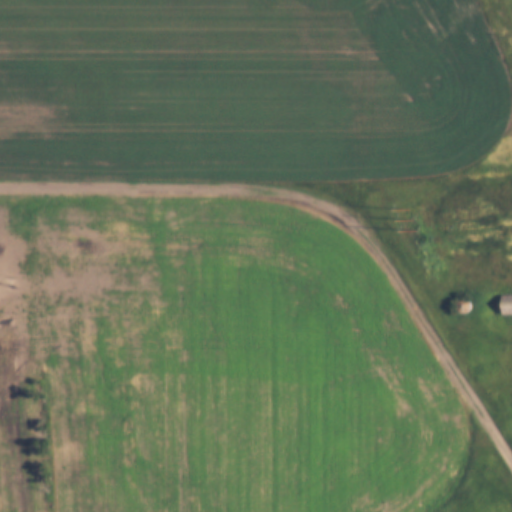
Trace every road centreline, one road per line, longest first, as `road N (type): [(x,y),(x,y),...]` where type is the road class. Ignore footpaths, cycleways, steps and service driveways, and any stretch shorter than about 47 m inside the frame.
road 1 (track): [(341,199),(282,178),(0,177)]
road 2 (track): [(511,455),(387,247),(341,199)]
